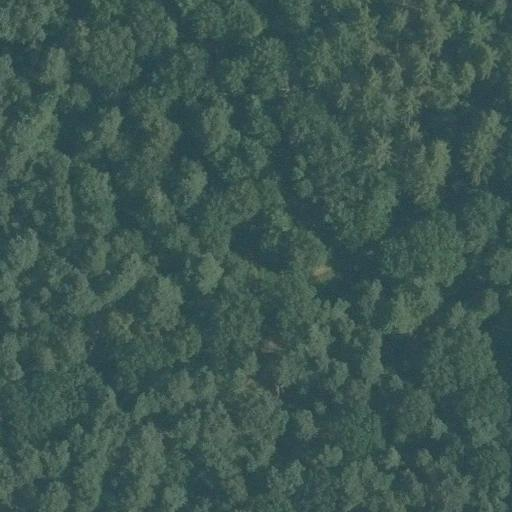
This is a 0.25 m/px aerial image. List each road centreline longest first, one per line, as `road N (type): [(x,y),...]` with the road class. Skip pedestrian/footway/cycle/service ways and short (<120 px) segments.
road 1 (track): [(260,312),(52,0)]
road 2 (track): [(0,409),(260,312)]
road 3 (track): [(260,312),(511,218)]
